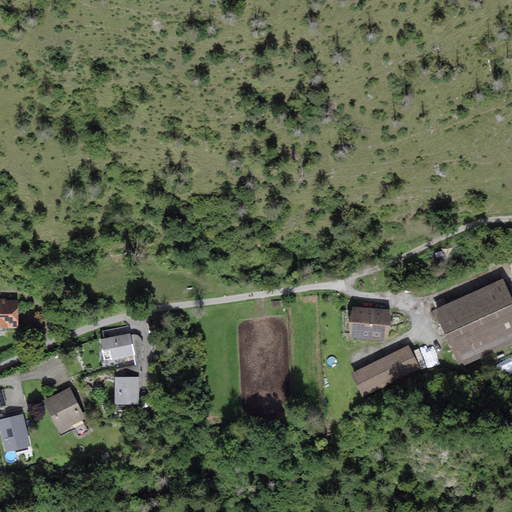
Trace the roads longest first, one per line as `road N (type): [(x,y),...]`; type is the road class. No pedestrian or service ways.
road 1 (residential): [(341,283),(140,311),(0,370)]
road 2 (track): [(341,283),(472,224),(511,219)]
